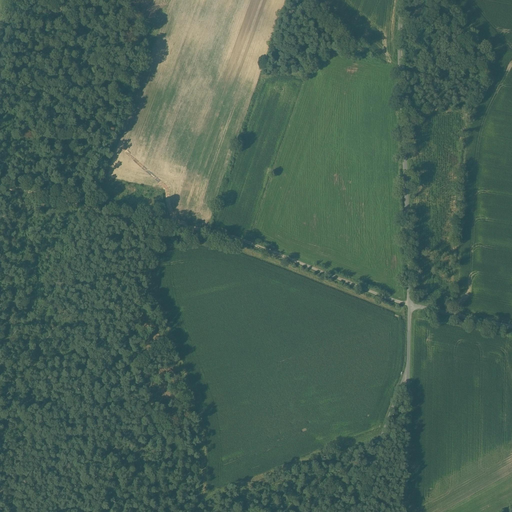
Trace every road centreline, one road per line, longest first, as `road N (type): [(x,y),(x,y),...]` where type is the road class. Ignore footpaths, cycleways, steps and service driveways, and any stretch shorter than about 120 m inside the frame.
road 1 (track): [(0,184),(232,233),(410,305)]
road 2 (unclassified): [(410,305),(394,52),(403,0)]
road 3 (unclassified): [(356,511),(407,375)]
road 4 (unclassified): [(405,511),(407,375)]
